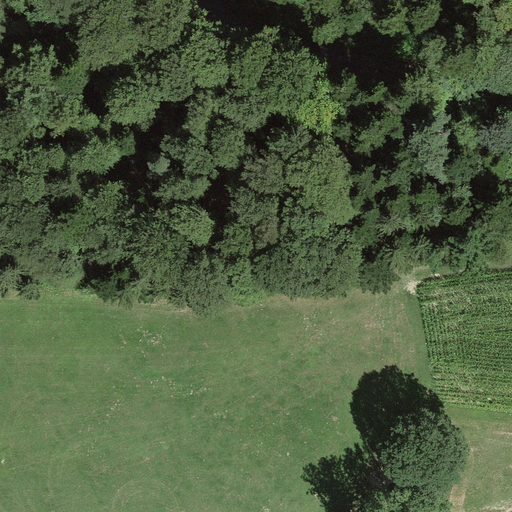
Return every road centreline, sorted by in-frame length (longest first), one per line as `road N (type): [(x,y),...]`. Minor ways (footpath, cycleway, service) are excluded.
road 1 (unclassified): [(511,97),(253,42),(225,28),(207,0)]
road 2 (track): [(142,0),(0,22)]
